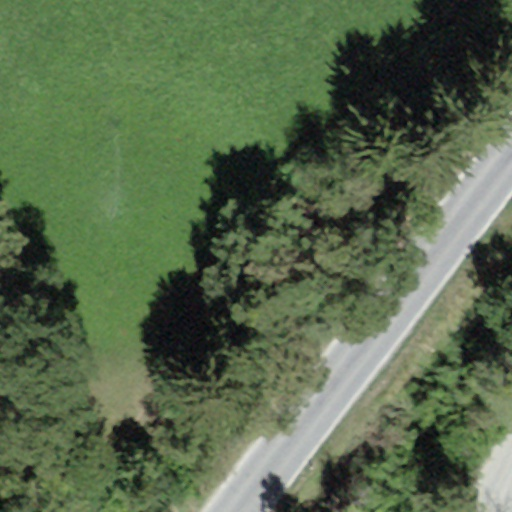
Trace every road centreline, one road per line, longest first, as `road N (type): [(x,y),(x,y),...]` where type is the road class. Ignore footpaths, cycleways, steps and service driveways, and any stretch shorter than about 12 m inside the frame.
road 1 (track): [(110,511),(433,143),(511,80)]
road 2 (tertiary): [(238,511),(511,164)]
